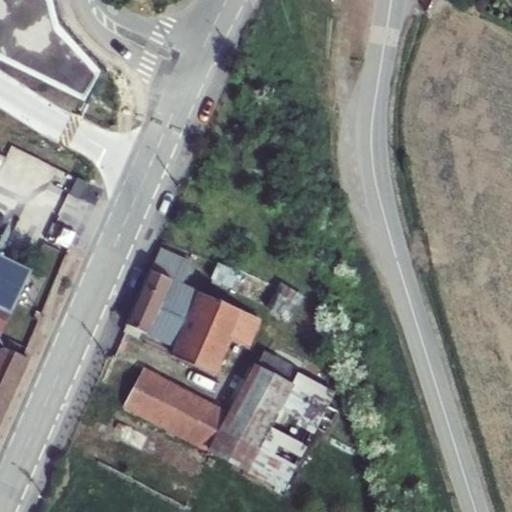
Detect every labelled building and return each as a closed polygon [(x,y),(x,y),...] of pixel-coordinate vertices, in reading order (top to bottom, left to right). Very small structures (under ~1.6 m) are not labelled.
[(76,179),(69,195),(78,200),(86,183),(76,179)] [(62,229),(57,240),(69,245),(74,234),(62,229)] [(159,250),(126,326),(147,336),(148,334),(178,347),(173,358),(213,376),(228,341),(247,348),(259,320),(193,291),(203,269),(159,250)] [(0,256),(0,335),(31,272),(7,260),(0,256)] [(211,280),(232,289),(238,273),(218,265),(211,280)] [(239,269),(238,273),(232,289),(266,308),(275,289),(239,269)] [(275,289),(266,308),(288,323),(300,302),(275,289)] [(143,371),(124,407),(209,452),(280,489),(332,392),(321,387),(330,370),(268,339),(231,416),(143,371)] [(0,419),(28,360),(1,348),(0,350),(0,419)]
